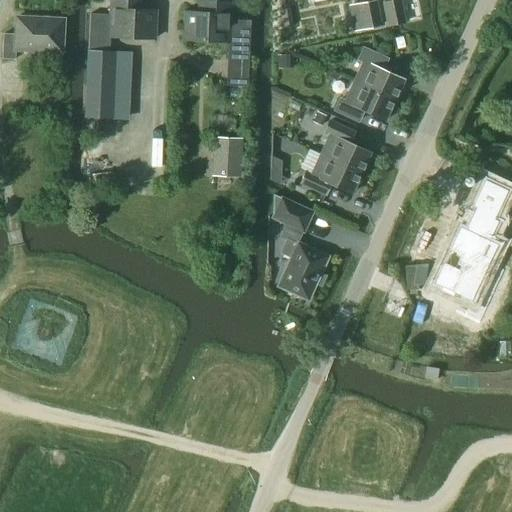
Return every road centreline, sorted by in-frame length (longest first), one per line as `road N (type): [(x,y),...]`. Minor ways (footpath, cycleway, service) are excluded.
road 1 (unclassified): [(258,511),(487,0)]
road 2 (track): [(511,446),(471,459),(449,503),(433,511),(298,494),(255,462),(142,430),(0,414)]
